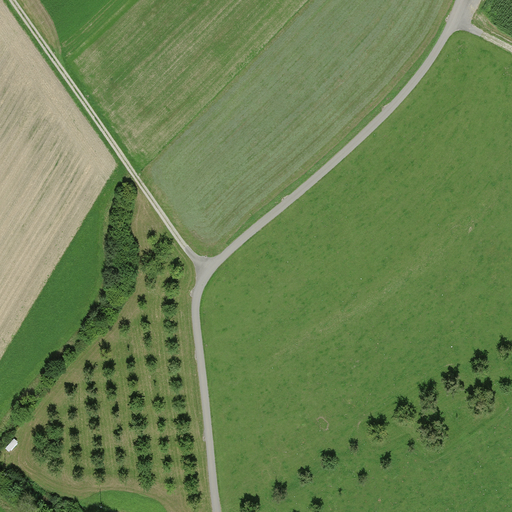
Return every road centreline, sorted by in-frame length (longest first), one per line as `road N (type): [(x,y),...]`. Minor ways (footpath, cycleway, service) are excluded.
road 1 (residential): [(462,0),(392,108),(201,286),(197,324),(218,511)]
road 2 (track): [(14,0),(209,271)]
